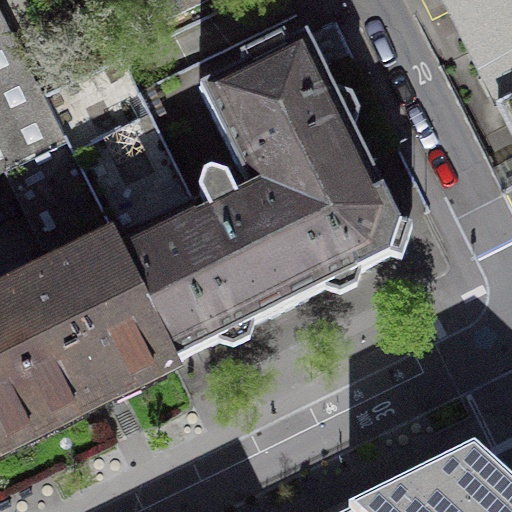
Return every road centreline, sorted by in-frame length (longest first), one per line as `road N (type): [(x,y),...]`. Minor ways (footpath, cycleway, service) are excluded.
road 1 (residential): [(511,339),(158,511)]
road 2 (residential): [(378,0),(511,270)]
